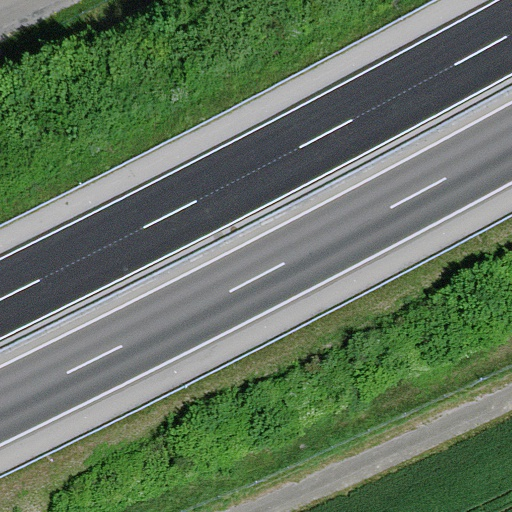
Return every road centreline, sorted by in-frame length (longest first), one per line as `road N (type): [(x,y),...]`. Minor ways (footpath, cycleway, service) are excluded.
road 1 (motorway): [(511,32),(0,298)]
road 2 (motorway): [(0,403),(511,140)]
road 3 (track): [(511,397),(249,511)]
